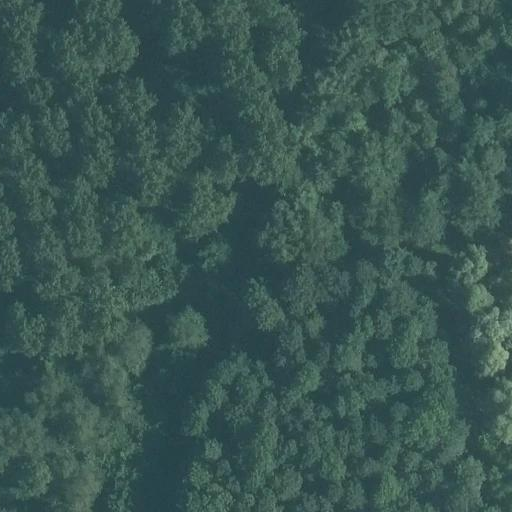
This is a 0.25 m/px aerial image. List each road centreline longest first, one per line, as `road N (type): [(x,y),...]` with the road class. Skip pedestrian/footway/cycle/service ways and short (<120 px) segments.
road 1 (track): [(154,511),(238,295),(335,0)]
road 2 (track): [(511,217),(0,367)]
